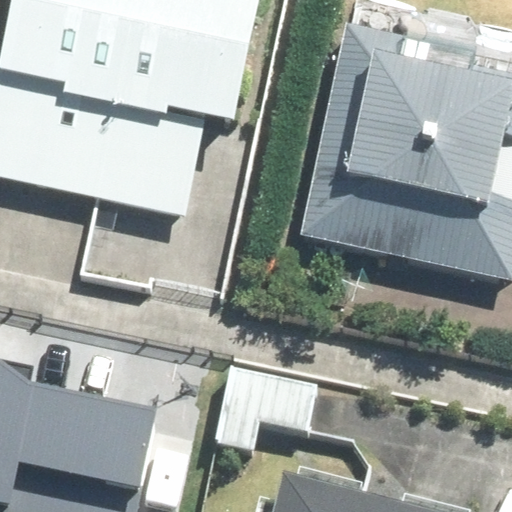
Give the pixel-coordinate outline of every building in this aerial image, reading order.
[(0,177),(182,216),(201,129),(227,134),(251,0),(10,0),(4,31),(0,49),(0,177)] [(511,65),(401,43),(403,35),(343,24),(298,238),(508,283),(511,265),(511,65)] [(0,369),(0,508),(13,511),(20,476),(71,486),(65,511),(141,511),(160,418),(31,391),(0,369)] [(316,386),(232,369),(217,443),(283,456),(290,422),(308,425),(316,386)] [(279,480),(270,511),(411,511),(381,504),(337,493),(279,480)]
